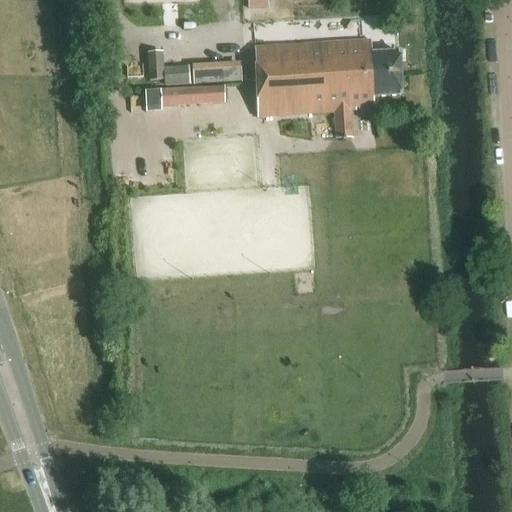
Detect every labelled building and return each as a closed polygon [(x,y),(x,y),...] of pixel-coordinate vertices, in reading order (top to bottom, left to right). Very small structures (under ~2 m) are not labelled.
[(247,0),(248,9),(268,9),(267,0),(247,0)] [(400,54),(372,55),(372,42),(255,49),(258,119),(338,114),(339,119),(335,119),(336,139),(342,139),(342,141),(347,141),(347,138),(352,138),(351,118),(346,118),(346,113),(350,113),(350,109),(358,108),(360,111),(367,110),(370,107),(374,107),(373,98),(401,96),(400,54)] [(163,53),(148,54),(150,83),(165,82),(165,88),(190,86),(188,67),(164,68),(163,53)] [(224,88),(209,89),(209,105),(225,104),(224,88)] [(174,91),(160,92),(160,108),(175,107),(174,91)]
